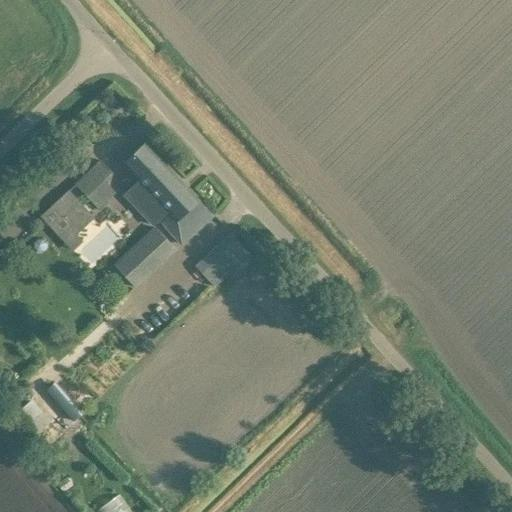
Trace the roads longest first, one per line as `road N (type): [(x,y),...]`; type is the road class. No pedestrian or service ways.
road 1 (unclassified): [(511,479),(116,47)]
road 2 (unclassified): [(0,159),(116,47)]
